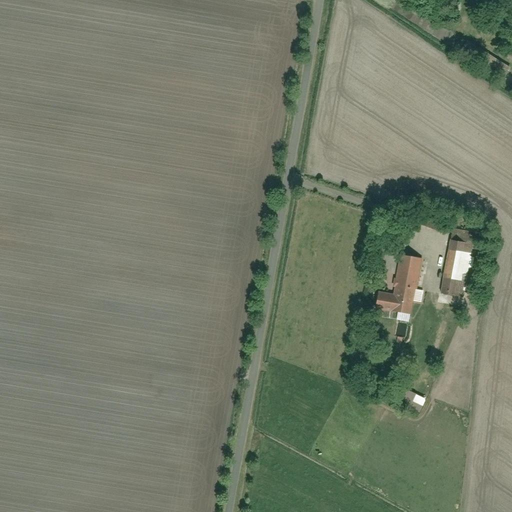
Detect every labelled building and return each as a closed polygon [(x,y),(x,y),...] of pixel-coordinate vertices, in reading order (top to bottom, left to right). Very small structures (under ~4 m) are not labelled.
[(467,43),(459,56),(502,84),(510,71),(467,43)] [(424,216),(420,227),(444,235),(448,224),(424,216)] [(448,243),(439,294),(464,298),(473,247),(448,243)] [(376,294),(374,311),(414,317),(416,305),(422,306),(424,292),(417,291),(422,262),(397,258),(391,296),(376,294)] [(400,388),(396,396),(409,403),(413,395),(400,388)] [(413,402),(408,410),(417,415),(422,407),(413,402)]
